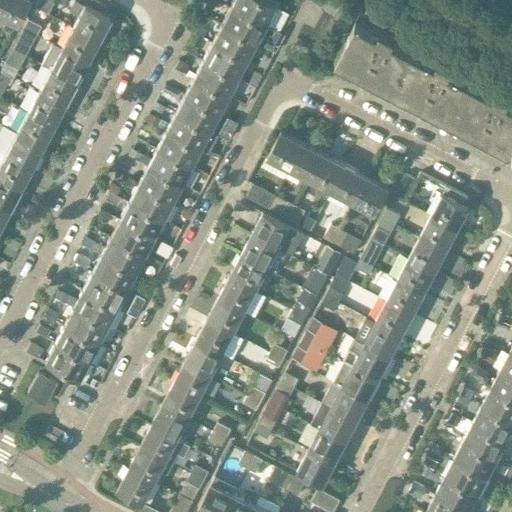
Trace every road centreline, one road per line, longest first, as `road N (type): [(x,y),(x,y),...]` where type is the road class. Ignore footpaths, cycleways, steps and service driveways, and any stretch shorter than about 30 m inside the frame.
road 1 (residential): [(511,199),(282,81),(57,501)]
road 2 (residential): [(0,335),(167,14),(139,0)]
road 3 (residential): [(359,511),(511,215)]
